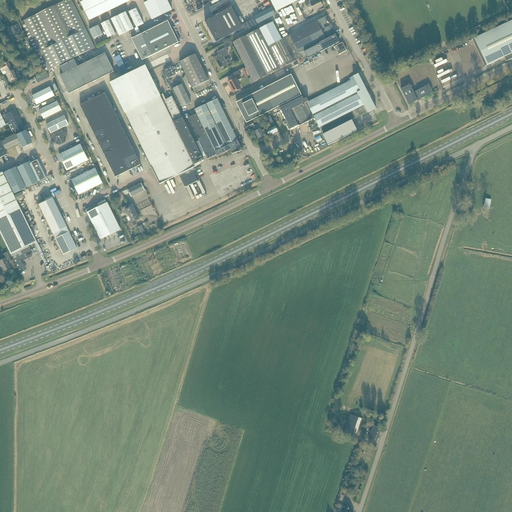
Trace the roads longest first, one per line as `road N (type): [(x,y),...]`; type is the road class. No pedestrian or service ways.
road 1 (primary): [(0,350),(200,268),(511,113)]
road 2 (unclassified): [(0,363),(230,267),(474,147)]
road 3 (unclassified): [(359,511),(474,147)]
road 4 (unclassified): [(272,187),(177,0)]
road 5 (unclassified): [(100,265),(272,187)]
road 6 (unclassified): [(396,124),(331,0)]
road 7 (unclassified): [(272,187),(396,124)]
road 8 (unclassified): [(100,265),(42,146)]
road 9 (unclassified): [(396,124),(511,66)]
